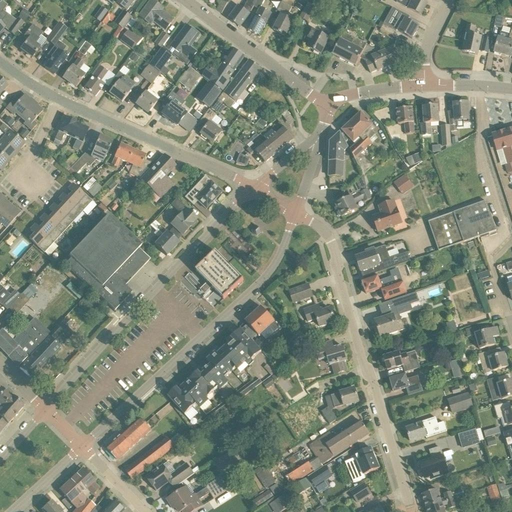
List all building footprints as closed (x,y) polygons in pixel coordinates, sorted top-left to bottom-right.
[(127,11),(134,0),(116,0),(115,3),(127,11)] [(165,32),(174,20),(158,8),(160,5),(152,0),(139,17),(152,26),(154,24),(165,32)] [(222,14),(226,5),(227,3),(222,0),(221,2),(217,10),(222,14)] [(254,7),(257,0),(248,0),(242,9),(238,6),(229,19),(240,28),(250,14),(249,14),(254,7)] [(257,0),(254,7),(259,10),(264,0),(257,0)] [(418,0),(397,0),(396,3),(421,16),(427,5),(418,0)] [(292,7),(282,2),(278,11),(288,16),(292,7)] [(307,23),(316,8),(308,3),(299,18),(307,23)] [(260,37),(264,28),(272,14),(268,11),(269,9),(262,5),(260,8),(248,31),(260,37)] [(95,18),(100,22),(109,12),(103,8),(95,18)] [(30,14),(25,10),(21,16),(26,20),(30,14)] [(115,23),(120,27),(124,30),(133,19),(124,12),(115,23)] [(286,37),(294,21),(282,15),(274,31),(286,37)] [(419,27),(410,22),(399,16),(395,22),(398,23),(398,25),(401,27),(398,31),(412,39),(419,27)] [(497,17),(495,27),(501,28),(504,19),(497,17)] [(17,18),(16,21),(8,31),(14,36),(24,23),(23,23),(18,19),(17,18)] [(46,40),(54,47),(55,47),(57,43),(68,29),(59,22),(46,40)] [(384,23),(380,31),(394,36),(397,30),(390,26),(391,25),(388,24),(388,25),(384,23)] [(32,58),(40,47),(35,43),(43,33),(33,25),(23,37),(28,41),(20,50),(32,58)] [(475,55),(478,55),(481,37),(474,36),(476,27),(466,25),(462,42),(465,42),(463,49),(466,49),(465,52),(469,53),(469,54),(475,56),(475,55)] [(191,27),(189,28),(187,26),(171,47),(181,55),(178,59),(187,65),(191,60),(197,52),(189,47),(190,46),(189,45),(192,40),(195,43),(201,34),(191,27)] [(511,26),(510,32),(501,29),(494,53),(511,58),(511,53),(511,26)] [(321,55),(329,39),(310,29),(305,40),(311,42),(308,48),(321,55)] [(121,42),(134,52),(144,39),(134,32),(133,34),(129,31),(121,42)] [(162,49),(171,37),(163,32),(155,44),(162,49)] [(371,53),(374,49),(343,32),(339,39),(340,40),(333,55),(356,67),(360,58),(366,61),(369,60),(367,54),(371,53)] [(484,38),(481,52),(489,54),(492,40),(484,38)] [(86,42),(79,52),(84,57),(88,52),(91,55),(96,50),(86,42)] [(54,56),(45,68),(55,75),(68,58),(62,54),(65,49),(57,43),(55,47),(54,47),(50,52),(54,56)] [(230,76),(244,57),(233,48),(216,70),(210,66),(203,77),(222,92),(233,79),(230,76)] [(398,63),(394,54),(392,48),(372,56),(371,54),(371,53),(367,54),(369,60),(366,61),(371,73),(378,70),(379,71),(398,63)] [(162,49),(150,65),(159,72),(171,56),(162,49)] [(77,88),(86,75),(80,71),(86,63),(79,59),(65,79),(77,88)] [(254,78),(261,70),(250,61),(235,80),(233,79),(222,92),(224,93),(219,99),(231,109),(254,78)] [(195,62),(192,67),(197,71),(200,66),(195,62)] [(148,80),(155,70),(150,66),(141,76),(147,81),(148,80)] [(96,97),(105,84),(103,83),(107,78),(106,77),(109,73),(101,67),(85,89),(96,97)] [(190,68),(179,83),(190,91),(201,76),(190,68)] [(147,81),(152,85),(161,75),(155,70),(148,80),(147,81)] [(122,103),(132,90),(131,90),(134,86),(124,78),(121,82),(120,81),(111,94),(122,103)] [(210,108),(222,92),(209,82),(196,98),(210,108)] [(149,113),(160,98),(149,90),(147,92),(137,105),(149,113)] [(20,118),(34,103),(25,94),(15,105),(12,102),(6,109),(14,116),(15,114),(20,118)] [(178,126),(184,117),(187,113),(168,98),(158,110),(164,114),(177,125),(178,126)] [(218,101),(213,108),(221,114),(226,108),(218,101)] [(24,124),(32,131),(37,125),(34,122),(43,111),(34,103),(20,118),(25,123),(24,124)] [(456,124),(459,124),(469,123),(468,110),(471,110),(470,103),(460,104),(460,103),(456,103),(456,104),(454,104),(455,112),(448,112),(450,127),(451,132),(457,131),(456,124)] [(439,123),(438,116),(437,106),(423,107),(425,123),(421,124),(422,137),(432,136),(430,124),(439,123)] [(413,123),(413,118),(411,108),(397,110),(399,125),(403,125),(405,135),(414,134),(413,123)] [(239,114),(246,120),(250,115),(243,109),(239,114)] [(213,144),(222,132),(211,123),(217,116),(209,110),(196,127),(203,132),(201,134),(213,144)] [(373,126),(368,121),(361,114),(352,122),(366,138),(365,140),(363,138),(360,141),(368,149),(373,144),(372,144),(378,139),(375,136),(375,135),(372,131),(374,129),(372,127),(373,126)] [(4,122),(11,128),(15,122),(9,116),(4,122)] [(70,138),(77,123),(65,117),(55,140),(53,144),(59,146),(64,135),(70,138)] [(263,130),(267,125),(261,119),(256,125),(263,130)] [(267,141),(277,153),(294,140),(280,122),(263,136),(267,141)] [(366,138),(352,122),(342,132),(344,136),(345,135),(354,144),(354,145),(350,149),(359,168),(367,161),(361,155),(368,149),(360,141),(363,138),(365,140),(366,138)] [(82,143),(89,129),(77,123),(70,138),(76,140),(73,149),(78,151),(82,143)] [(25,144),(17,137),(3,124),(0,127),(0,130),(5,135),(1,139),(17,153),(25,144)] [(441,126),(443,148),(451,147),(449,126),(441,126)] [(25,129),(19,135),(24,139),(30,133),(25,129)] [(503,149),(505,156),(508,164),(510,163),(511,162),(511,152),(505,131),(492,135),(497,151),(503,149)] [(344,136),(342,132),(330,142),(329,176),(344,177),(344,170),(344,151),(348,148),(342,137),(344,136)] [(107,155),(112,142),(100,136),(90,157),(85,154),(79,160),(71,169),(76,174),(87,164),(90,167),(96,160),(103,163),(106,155),(107,155)] [(17,153),(1,139),(0,140),(0,154),(9,162),(17,153)] [(277,153),(267,141),(264,144),(260,139),(247,151),(251,155),(255,151),(265,163),(277,153)] [(127,164),(133,151),(120,145),(111,166),(117,169),(121,161),(120,164),(125,166),(126,164),(127,164)] [(145,156),(136,152),(133,151),(127,164),(132,166),(129,174),(137,178),(151,163),(143,160),(145,156)] [(0,170),(1,171),(9,162),(0,154),(0,170)] [(71,169),(79,160),(73,155),(65,164),(65,163),(62,166),(68,172),(71,169)] [(237,163),(243,165),(246,157),(240,155),(237,163)] [(165,177),(175,165),(165,156),(141,182),(148,188),(147,190),(150,193),(151,190),(152,191),(149,196),(156,204),(159,199),(160,200),(174,186),(165,177)] [(422,162),(420,157),(407,162),(410,167),(422,162)] [(359,168),(363,176),(373,167),(367,161),(359,168)] [(405,175),(394,184),(402,196),(414,188),(405,175)] [(93,198),(102,189),(96,183),(96,182),(92,178),(85,185),(86,185),(83,188),(87,192),(93,198)] [(112,180),(107,186),(111,191),(117,186),(112,180)] [(198,200),(207,208),(223,191),(212,181),(205,188),(199,182),(186,197),(194,204),(198,200)] [(342,218),(359,210),(355,203),(363,200),(365,203),(372,199),(367,190),(364,191),(358,181),(347,191),(350,197),(336,204),(342,218)] [(71,192),(67,196),(81,210),(91,200),(72,183),(67,188),(71,192)] [(57,207),(72,220),(81,210),(63,193),(58,198),(62,202),(57,207)] [(0,217),(11,205),(2,197),(0,199),(0,217)] [(197,218),(190,212),(177,199),(171,205),(181,214),(170,225),(173,228),(168,233),(177,241),(193,225),(192,224),(197,218)] [(387,228),(402,223),(394,201),(378,207),(381,215),(373,218),(375,224),(373,225),(375,232),(387,228)] [(428,222),(439,251),(496,231),(486,201),(428,222)] [(48,217),(63,230),(72,220),(53,203),(49,209),(52,212),(48,217)] [(114,203),(110,208),(114,212),(115,211),(118,207),(115,204),(114,203)] [(107,209),(101,204),(96,209),(102,214),(107,209)] [(7,228),(20,213),(11,205),(0,217),(0,225),(2,224),(7,228)] [(43,222),(39,227),(53,241),(62,231),(44,214),(39,219),(43,222)] [(150,259),(143,252),(106,218),(69,257),(71,259),(67,264),(116,313),(116,312),(115,311),(132,293),(124,286),(150,259)] [(177,241),(168,233),(155,221),(150,226),(156,231),(154,234),(156,236),(151,241),(155,244),(154,245),(167,256),(179,243),(177,241)] [(34,233),(30,237),(43,251),(53,241),(35,224),(30,229),(34,233)] [(257,227),(252,231),(253,233),(255,235),(257,236),(261,232),(262,233),(263,232),(256,225),(255,226),(257,227)] [(375,250),(374,249),(365,252),(366,254),(356,258),(358,265),(357,265),(359,271),(360,270),(361,272),(363,278),(410,261),(407,253),(393,258),(393,259),(390,260),(385,246),(375,250)] [(224,300),(244,280),(216,252),(196,271),(207,283),(205,286),(209,290),(212,288),(224,300)] [(362,282),(366,294),(381,290),(385,301),(407,293),(403,283),(395,286),(392,277),(389,277),(380,281),(378,276),(362,282)] [(294,303),(312,296),(308,285),(290,292),(294,303)] [(7,310),(20,296),(15,290),(1,305),(7,310)] [(404,330),(404,328),(399,315),(401,314),(399,308),(403,307),(403,308),(419,302),(416,293),(381,305),(386,319),(376,322),(379,329),(377,331),(378,334),(380,335),(381,336),(389,333),(390,335),(404,330)] [(22,294),(8,309),(16,316),(29,301),(22,294)] [(81,302),(90,310),(95,305),(86,297),(81,302)] [(333,315),(331,309),(323,312),(322,310),(320,310),(319,305),(304,311),(308,323),(309,323),(311,330),(320,327),(335,321),(335,320),(336,319),(334,315),(333,315)] [(282,330),(268,314),(261,307),(245,322),(259,337),(270,327),(275,333),(278,330),(280,332),(282,330)] [(51,334),(50,333),(35,318),(22,330),(15,339),(15,340),(13,342),(2,330),(0,331),(0,348),(18,367),(51,334)] [(31,379),(38,372),(60,347),(61,348),(74,334),(68,329),(72,325),(65,319),(27,361),(20,369),(31,379)] [(446,324),(450,335),(458,332),(454,321),(446,324)] [(497,328),(480,333),(478,327),(466,330),(468,337),(475,335),(479,350),(495,345),(492,338),(499,336),(497,328)] [(250,340),(248,337),(241,329),(227,342),(229,344),(217,354),(214,351),(209,355),(211,357),(207,360),(211,364),(200,374),(196,371),(191,375),(193,377),(178,391),(175,387),(170,391),(172,393),(168,397),(185,415),(193,408),(196,411),(200,408),(204,412),(212,405),(207,399),(216,392),(219,395),(222,393),(220,391),(229,383),(225,379),(223,377),(227,373),(229,375),(232,372),(236,376),(240,372),(238,370),(243,366),(246,363),(247,365),(252,362),(253,362),(261,352),(250,340)] [(262,350),(267,342),(261,338),(260,340),(257,338),(255,340),(257,342),(255,345),(262,350)] [(342,346),(334,348),(332,341),(314,346),(319,362),(327,360),(329,367),(332,366),(334,374),(346,371),(344,362),(347,361),(342,346)] [(504,354),(502,355),(500,348),(479,355),(479,357),(480,361),(483,369),(484,368),(486,373),(492,371),(492,372),(508,367),(504,354)] [(387,371),(403,366),(405,373),(420,368),(416,352),(407,354),(400,356),(399,352),(383,357),(387,371)] [(449,361),(452,378),(463,376),(460,359),(449,361)] [(394,392),(406,388),(409,396),(423,392),(418,377),(407,380),(406,374),(390,378),(394,392)] [(271,379),(271,378),(263,384),(267,390),(274,384),(275,384),(274,384),(271,379)] [(511,380),(511,381),(500,384),(498,378),(487,381),(490,391),(496,390),(499,400),(501,399),(501,400),(511,396),(511,380)] [(7,392),(0,385),(0,420),(7,426),(24,407),(11,396),(12,394),(8,391),(7,392)] [(461,393),(459,387),(451,389),(453,395),(461,393)] [(355,389),(331,396),(334,408),(346,405),(347,407),(352,405),(351,404),(359,402),(355,389)] [(473,408),(472,402),(469,393),(447,400),(452,414),(473,408)] [(511,424),(511,408),(508,410),(506,403),(494,406),(498,420),(501,419),(504,427),(511,424)] [(322,412),(324,415),(327,420),(330,424),(337,419),(331,410),(329,407),(328,408),(322,412)] [(118,460),(125,454),(151,431),(140,418),(122,435),(108,447),(108,450),(118,460)] [(411,442),(426,437),(427,439),(445,433),(442,423),(434,426),(432,419),(421,423),(421,424),(406,429),(411,442)] [(309,445),(318,459),(322,465),(334,458),(361,440),(369,435),(360,421),(325,444),(321,437),(309,445)] [(132,480),(140,474),(185,438),(180,431),(169,440),(167,438),(125,470),(132,480)] [(476,431),(460,436),(463,448),(479,443),(476,431)] [(511,431),(503,434),(507,448),(511,446),(511,431)] [(489,447),(497,445),(495,437),(487,439),(489,447)] [(379,469),(376,460),(371,448),(354,455),(356,458),(345,462),(354,483),(365,478),(364,475),(379,469)] [(448,474),(440,448),(430,451),(433,459),(420,464),(422,471),(420,471),(423,479),(425,479),(431,478),(431,480),(448,474)] [(235,449),(227,454),(231,459),(238,455),(235,449)] [(296,454),(288,459),(292,464),(299,459),(296,454)] [(156,492),(169,482),(174,489),(194,475),(194,474),(199,470),(198,467),(196,468),(195,467),(193,469),(194,470),(192,471),(186,463),(175,471),(169,462),(147,478),(156,492)] [(286,477),(292,485),(314,471),(309,463),(286,477)] [(325,465),(324,466),(314,472),(315,473),(308,477),(316,488),(333,477),(325,465)] [(276,483),(265,466),(255,473),(266,489),(276,483)] [(86,490),(92,495),(100,488),(93,482),(83,470),(75,477),(86,490)] [(82,511),(90,502),(82,494),(86,490),(75,477),(74,476),(59,490),(77,508),(73,511),(82,511)] [(230,489),(222,477),(206,487),(207,487),(195,495),(190,488),(188,487),(188,488),(187,487),(168,500),(174,509),(176,508),(178,511),(180,511),(210,493),(214,499),(230,489)] [(299,496),(310,489),(305,480),(293,487),(299,496)] [(270,488),(275,496),(282,492),(277,484),(270,488)] [(357,503),(371,494),(364,484),(351,493),(357,503)] [(491,508),(493,507),(503,504),(496,485),(487,488),(492,503),(490,504),(491,508)] [(427,508),(454,499),(464,496),(462,490),(452,493),(451,492),(444,494),(445,498),(441,500),(438,489),(422,494),(427,508)] [(502,498),(509,496),(507,490),(500,492),(502,498)] [(287,494),(275,502),(281,511),(293,504),(287,494)] [(427,511),(445,511),(443,506),(448,505),(449,509),(456,507),(454,499),(427,508),(427,511)] [(58,506),(57,507),(52,501),(42,510),(43,511),(63,511),(58,506)] [(122,511),(123,511),(114,501),(103,511),(122,511)]
